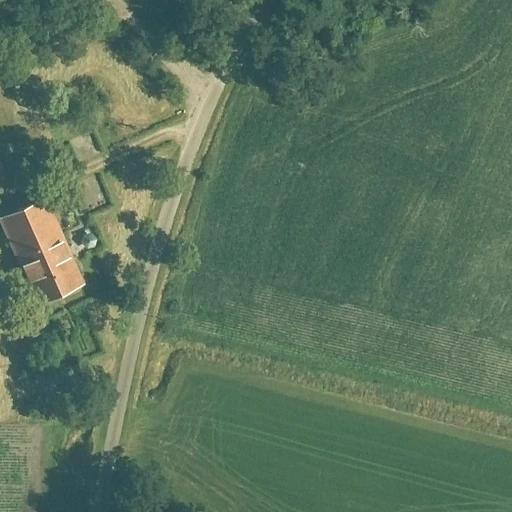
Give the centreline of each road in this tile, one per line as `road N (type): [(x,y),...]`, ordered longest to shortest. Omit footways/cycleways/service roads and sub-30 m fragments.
road 1 (residential): [(250,0),(238,17),(94,511)]
road 2 (track): [(218,85),(111,0)]
